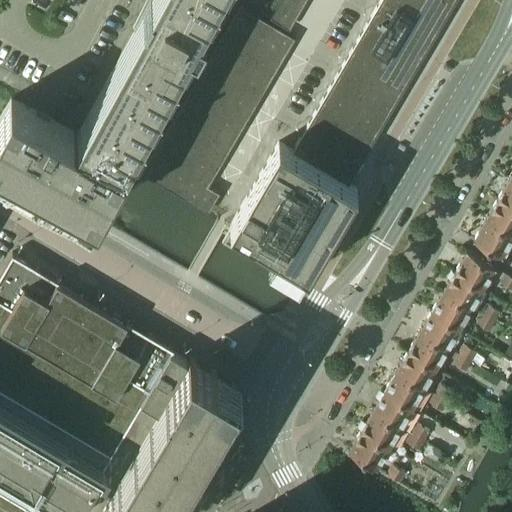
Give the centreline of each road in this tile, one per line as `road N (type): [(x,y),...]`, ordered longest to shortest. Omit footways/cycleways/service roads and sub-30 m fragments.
road 1 (tertiary): [(294,365),(381,244),(511,8)]
road 2 (residential): [(294,365),(338,379),(511,85)]
road 3 (tertiary): [(294,365),(0,200)]
